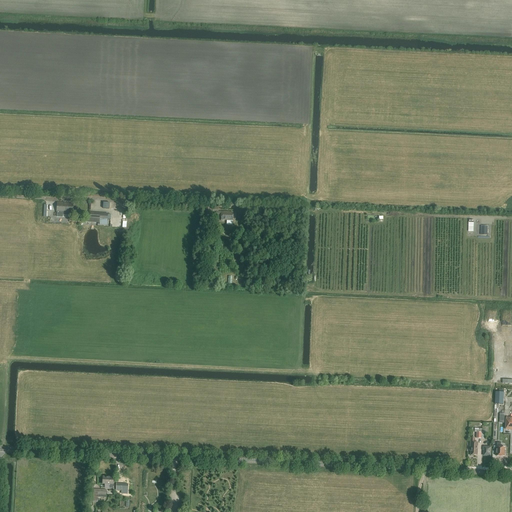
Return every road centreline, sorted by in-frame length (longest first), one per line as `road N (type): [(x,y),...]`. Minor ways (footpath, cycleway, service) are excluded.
road 1 (tertiary): [(511,473),(0,449)]
road 2 (track): [(511,217),(0,194)]
